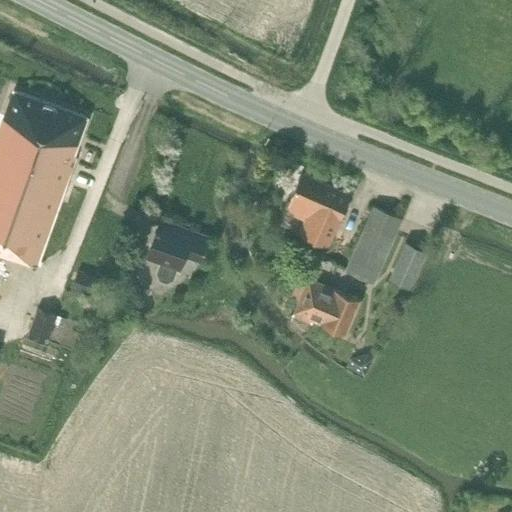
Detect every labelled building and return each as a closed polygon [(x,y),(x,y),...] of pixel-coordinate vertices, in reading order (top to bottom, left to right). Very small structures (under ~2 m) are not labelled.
[(0,251),(37,265),(76,155),(73,154),(87,116),(13,89),(4,114),(0,114),(0,251)] [(285,209),(304,218),(298,232),(328,245),(350,195),(300,173),(290,197),(290,198),(285,209)] [(401,217),(373,205),(345,267),(374,280),(401,217)] [(154,231),(146,256),(159,261),(156,270),(159,278),(167,280),(174,276),(177,267),(179,267),(184,253),(199,259),(207,235),(184,227),(165,220),(160,233),(154,231)] [(422,250),(407,244),(393,276),(407,283),(422,250)] [(91,294),(98,275),(79,268),(72,287),(91,294)] [(309,276),(293,313),(311,321),(312,318),(327,284),(309,276)] [(345,332),(360,298),(327,284),(312,318),(345,332)] [(56,315),(37,308),(28,333),(46,340),(56,315)] [(314,336),(318,328),(314,326),(315,323),(311,321),(306,333),(314,336)] [(350,356),(346,363),(364,373),(381,341),(370,335),(357,360),(350,356)] [(57,350),(24,338),(17,356),(50,368),(57,350)]
